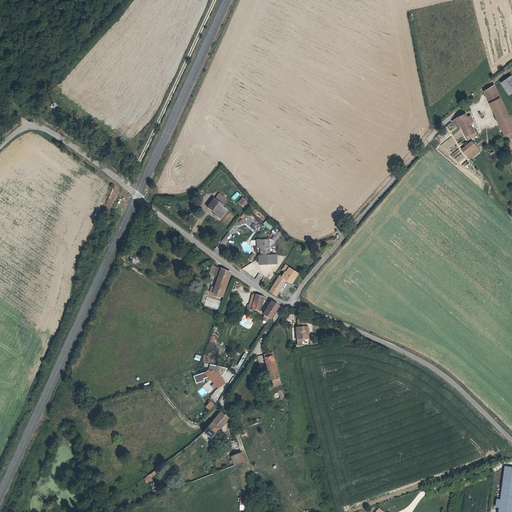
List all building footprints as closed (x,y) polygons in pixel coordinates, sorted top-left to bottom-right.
[(511,92),(511,76),(511,75),(501,82),(509,95),(511,92)] [(494,85),(485,92),(490,103),(500,98),(494,85)] [(511,124),(500,98),(490,103),(505,135),(511,130),(511,124)] [(457,117),(452,121),(456,126),(460,124),(467,139),(476,135),(470,123),(467,117),(465,113),(457,117)] [(472,141),(462,149),(471,159),(479,152),(477,150),(478,149),(472,141)] [(215,211),(221,216),(226,210),(222,207),(223,206),(222,205),(227,200),(219,194),(215,199),(214,199),(208,207),(215,211)] [(243,199),(242,198),(238,202),(244,208),(248,204),(247,203),(243,199)] [(255,209),(252,212),(262,221),(264,218),(255,209)] [(268,217),(263,223),(269,229),(274,223),(268,217)] [(270,253),(269,240),(260,240),(260,248),(261,264),(277,263),(277,255),(270,253)] [(136,264),(140,258),(135,255),(131,261),(136,264)] [(221,269),(216,267),(213,276),(218,278),(215,288),(213,293),(221,296),(229,272),(221,269)] [(280,276),(269,292),(276,296),(279,292),(282,287),(286,280),(291,284),(298,274),(289,268),(286,273),(285,272),(282,277),(280,276)] [(263,297),(256,295),(252,306),(249,305),(248,305),(247,309),(260,311),(263,297)] [(279,306),(271,302),(263,314),(271,319),(279,306)] [(299,328),(297,328),(298,345),(302,345),(302,339),(309,339),(308,328),(306,328),(306,320),(299,320),(299,328)] [(265,355),(264,355),(271,381),(272,381),(273,384),(280,382),(273,353),(265,355)] [(210,379),(218,387),(225,381),(221,376),(227,369),(210,364),(209,370),(193,376),(196,384),(210,379)] [(214,400),(222,393),(218,389),(210,396),(214,400)] [(210,400),(205,406),(209,410),(214,404),(210,400)] [(280,405),(276,406),(280,423),(284,422),(280,405)] [(212,423),(203,432),(211,439),(220,429),(218,427),(228,417),(229,418),(229,416),(226,414),(225,415),(221,412),(212,423)] [(218,427),(220,429),(229,418),(228,417),(218,427)] [(235,465),(244,462),(241,453),(231,456),(233,460),(230,461),(231,463),(234,462),(235,465)] [(511,511),(511,466),(508,466),(501,511),(511,511)] [(152,479),(149,480),(150,482),(151,484),(156,496),(158,495),(152,479)]
